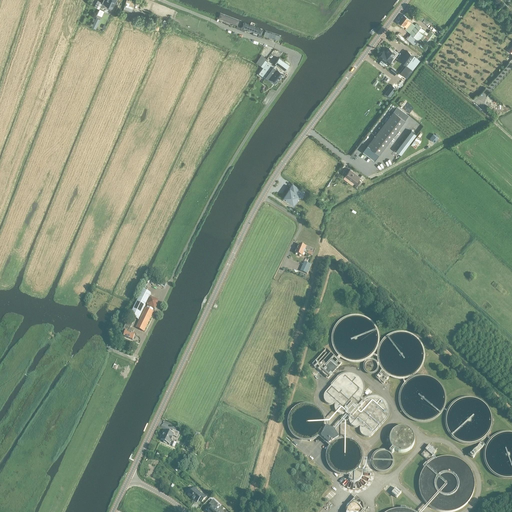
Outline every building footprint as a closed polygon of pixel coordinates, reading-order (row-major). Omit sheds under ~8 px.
[(94,6),(99,9),(102,3),(98,0),(94,6)] [(103,0),(102,2),(105,3),(104,7),(111,10),(115,0),(103,0)] [(122,13),(130,16),(131,12),(135,2),(129,0),(126,0),(123,11),(122,13)] [(220,13),(218,19),(239,27),(242,21),(220,13)] [(404,14),(398,22),(403,26),(404,26),(406,27),(405,29),(409,32),(411,34),(407,39),(414,45),(418,40),(425,30),(416,23),(415,25),(410,22),(407,21),(409,18),(404,14)] [(96,17),(92,26),(96,28),(101,19),(96,17)] [(243,22),(240,27),(262,35),(263,30),(243,22)] [(428,45),(436,35),(430,30),(422,40),(428,45)] [(265,31),(264,35),(283,42),(284,37),(265,31)] [(380,56),(379,57),(381,59),(379,62),(384,66),(386,62),(388,64),(393,57),(391,56),(394,52),(389,48),(387,51),(386,52),(384,51),(383,52),(381,52),(379,54),(380,56)] [(419,60),(408,51),(401,61),(412,69),(419,60)] [(261,66),(266,59),(261,55),(256,62),(261,66)] [(285,72),(289,65),(279,58),(275,64),(285,72)] [(274,66),(268,62),(265,60),(261,66),(263,68),(258,74),(265,79),(274,66)] [(405,77),(411,69),(406,65),(400,73),(405,77)] [(274,67),(265,78),(275,85),(276,83),(277,83),(284,74),(274,67)] [(396,88),(392,84),(384,95),(388,98),(396,88)] [(369,145),(363,152),(375,161),(380,153),(398,129),(399,129),(405,120),(409,115),(403,111),(399,108),(397,107),(393,111),(386,120),(387,121),(369,145)] [(402,154),(417,133),(411,129),(396,150),(402,154)] [(433,134),(430,138),(434,142),(438,138),(433,134)] [(360,177),(350,169),(343,178),(347,181),(348,178),(355,183),(360,177)] [(302,196),(305,192),(296,186),(293,190),(290,188),(284,196),(294,203),(299,195),(302,196)] [(311,256),(313,253),(309,251),(309,252),(305,250),(306,248),(299,245),(295,254),(302,257),(304,252),(311,256)] [(307,274),(311,265),(304,262),(300,271),(307,274)] [(126,326),(125,326),(123,330),(126,331),(123,337),(132,340),(135,335),(133,334),(134,330),(130,328),(134,321),(136,322),(144,307),(151,294),(143,290),(136,303),(137,304),(133,311),(126,326)] [(151,297),(147,305),(148,306),(146,308),(145,308),(136,328),(144,332),(154,312),(153,311),(154,309),(155,309),(159,301),(151,297)] [(342,363),(326,349),(312,365),(328,379),(342,363)] [(379,368),(379,367),(379,365),(379,364),(378,363),(377,362),(376,360),(375,360),(373,359),(372,359),(370,359),(369,359),(368,360),(366,361),(365,362),(364,364),(364,365),(364,367),(364,368),(364,369),(365,371),(366,372),(367,373),(368,374),(369,375),(371,375),(373,375),(374,374),(376,373),(377,373),(378,371),(379,370),(379,368)] [(380,372),(375,378),(382,384),(387,378),(380,372)] [(368,397),(364,400),(362,398),(364,394),(365,389),(364,385),(363,382),(361,379),(358,376),(354,374),(349,374),(345,374),(341,376),(337,378),(331,386),(332,386),(326,393),(324,394),(324,396),(324,399),(324,402),(326,404),(327,405),(329,406),(332,406),(334,405),(335,404),(335,406),(334,408),(335,410),(335,411),(337,413),(339,414),(340,415),(343,415),(345,414),(346,415),(344,417),(344,419),(333,430),(323,425),(323,427),(322,430),(321,432),(319,435),(317,436),(331,448),(333,446),(336,443),(339,442),(341,441),(335,432),(349,417),(349,418),(349,420),(349,422),(349,424),(350,425),(351,427),(353,428),(355,428),(357,428),(359,428),(360,427),(360,430),(360,432),(360,434),(361,435),(363,437),(365,438),(367,438),(370,438),(372,437),(374,434),(379,429),(380,430),(385,424),(388,420),(390,416),(390,412),(389,407),(387,403),(385,400),(381,398),(377,396),(373,396),(368,397)] [(415,443),(415,441),(415,439),(414,436),(413,434),(412,432),(410,430),(408,429),(405,428),(403,428),(401,428),(398,429),(396,430),(394,432),(392,433),(391,436),(391,438),(390,440),(390,443),(391,445),(392,448),(394,449),(396,451),(398,452),(400,453),(403,453),(405,453),(408,452),(410,451),(412,449),(413,448),(414,445),(415,443)] [(171,433),(165,430),(161,440),(163,441),(164,443),(166,443),(169,444),(171,440),(171,441),(173,438),(172,438),(173,436),(177,438),(179,433),(173,430),(171,433)] [(473,452),(470,456),(473,458),(484,446),(481,443),(477,448),(475,450),(473,452)] [(422,453),(421,455),(428,461),(436,451),(431,446),(430,445),(425,450),(424,452),(422,453)] [(202,502),(207,496),(205,494),(203,496),(201,494),(198,491),(197,491),(195,488),(193,491),(192,490),(188,495),(195,501),(197,502),(199,500),(202,502)] [(392,493),(392,494),(397,498),(401,493),(397,489),(396,488),(392,493)] [(345,511),(365,511),(366,510),(366,509),(367,508),(367,507),(366,506),(366,505),(366,504),(365,503),(364,503),(363,502),(362,502),(357,498),(358,497),(357,496),(346,509),(345,511)] [(207,511),(216,511),(220,508),(218,506),(219,505),(213,500),(209,504),(212,507),(207,511)]
